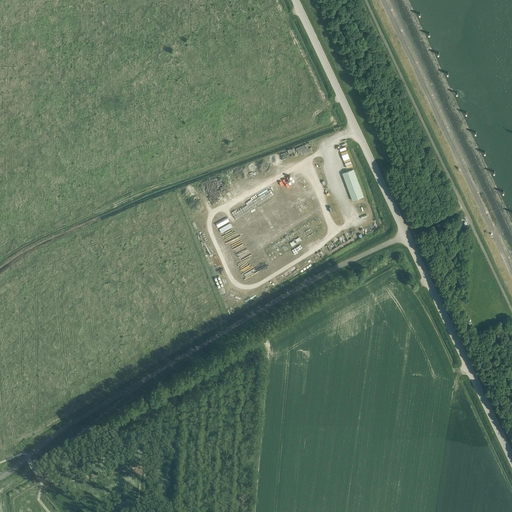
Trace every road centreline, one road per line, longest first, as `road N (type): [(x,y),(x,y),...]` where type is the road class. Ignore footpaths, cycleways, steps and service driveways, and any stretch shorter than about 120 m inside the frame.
road 1 (unclassified): [(405,235),(151,374),(0,478)]
road 2 (unclassified): [(405,235),(294,0)]
road 3 (unclassified): [(511,461),(405,235)]
